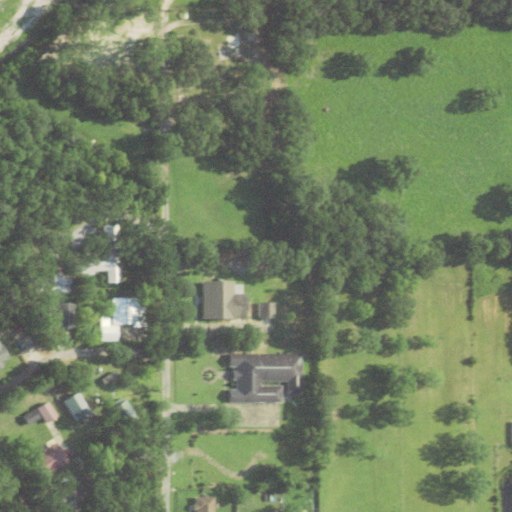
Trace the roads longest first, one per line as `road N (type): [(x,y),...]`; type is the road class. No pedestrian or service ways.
road 1 (residential): [(157,59),(167,511)]
road 2 (residential): [(168,360),(68,355),(0,387)]
road 3 (residential): [(167,440),(59,504)]
